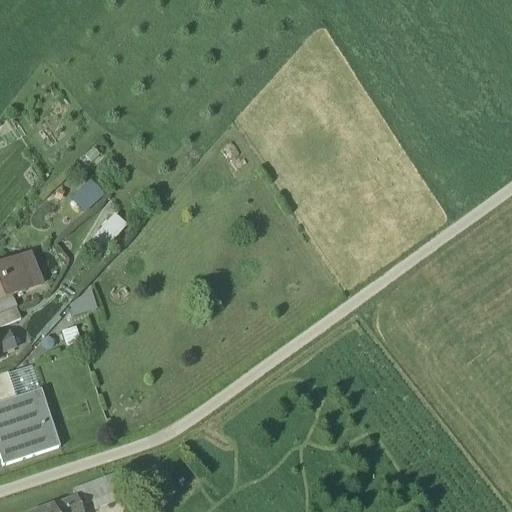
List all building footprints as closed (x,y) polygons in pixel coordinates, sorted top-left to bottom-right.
[(70,199),(84,214),(104,196),(90,181),(70,199)] [(114,218),(93,241),(105,251),(125,228),(114,218)] [(20,261),(0,268),(0,303),(11,299),(26,293),(18,275),(25,273),(20,261)] [(69,304),(74,318),(97,309),(92,295),(69,304)] [(11,299),(0,304),(0,317),(16,311),(11,299)] [(16,311),(0,317),(0,330),(20,322),(16,311)] [(0,340),(0,355),(14,350),(8,337),(0,340)] [(0,377),(0,405),(16,401),(7,375),(0,377)] [(16,401),(0,405),(0,461),(2,469),(60,450),(41,392),(16,401)] [(179,476),(158,492),(171,510),(192,494),(179,476)] [(104,479),(73,492),(76,499),(81,511),(85,510),(83,506),(91,503),(95,511),(114,503),(104,479)] [(76,499),(54,508),(55,511),(81,511),(76,499)]
